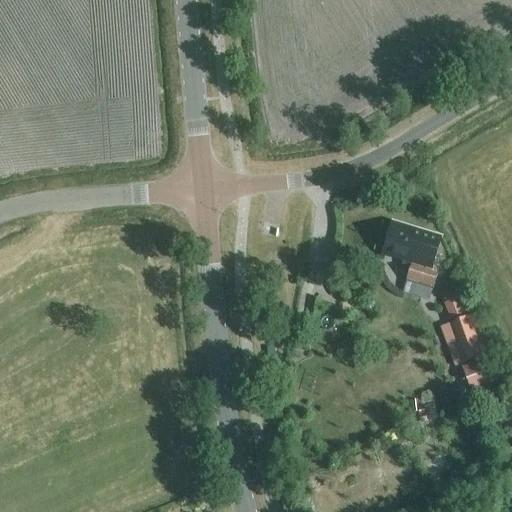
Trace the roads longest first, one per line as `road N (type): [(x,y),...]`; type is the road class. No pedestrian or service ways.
road 1 (unclassified): [(200,187),(347,164),(511,74)]
road 2 (tertiary): [(243,511),(224,440),(200,187)]
road 3 (unclassified): [(0,210),(200,187)]
road 4 (tertiary): [(200,187),(183,0)]
